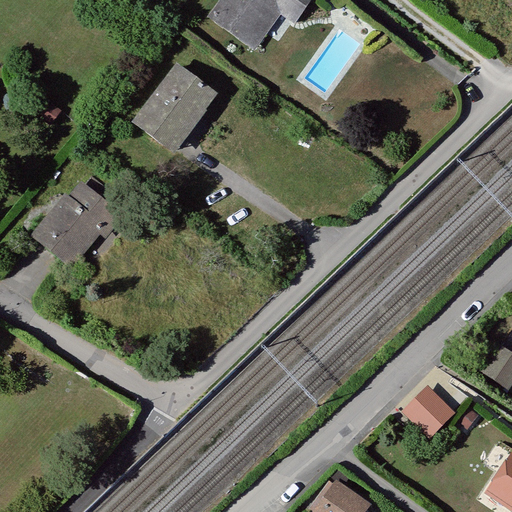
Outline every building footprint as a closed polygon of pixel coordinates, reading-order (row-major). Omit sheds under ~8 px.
[(310,0),(227,0),(214,18),(254,48),(281,10),(295,21),(310,0)] [(217,94),(180,65),(134,122),(172,152),(217,94)] [(62,111),(48,100),(37,113),(51,125),(62,111)] [(126,216),(82,180),(69,196),(65,192),(30,235),(72,269),(101,234),(107,239),(126,216)] [(511,383),(511,357),(497,348),(481,374),(507,391),(511,383)] [(426,385),(402,410),(433,440),(457,416),(426,385)] [(511,511),(511,457),(485,496),(509,511),(511,511)] [(368,511),(371,509),(336,483),(314,511),(368,511)]
